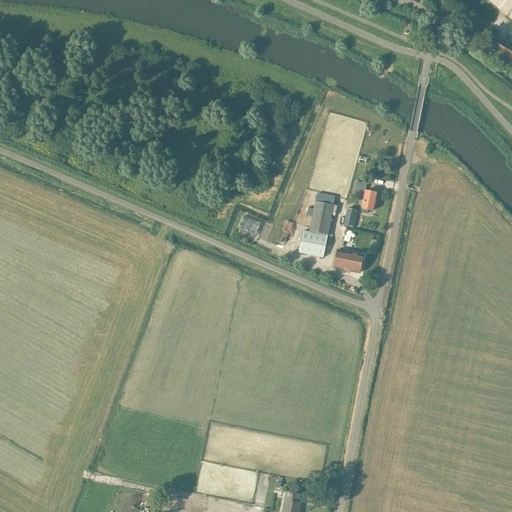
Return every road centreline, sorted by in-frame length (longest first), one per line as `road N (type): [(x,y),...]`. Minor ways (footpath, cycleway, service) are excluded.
road 1 (unclassified): [(378,309),(0,150)]
road 2 (unclassified): [(378,309),(438,16)]
road 3 (unclassified): [(339,511),(378,309)]
